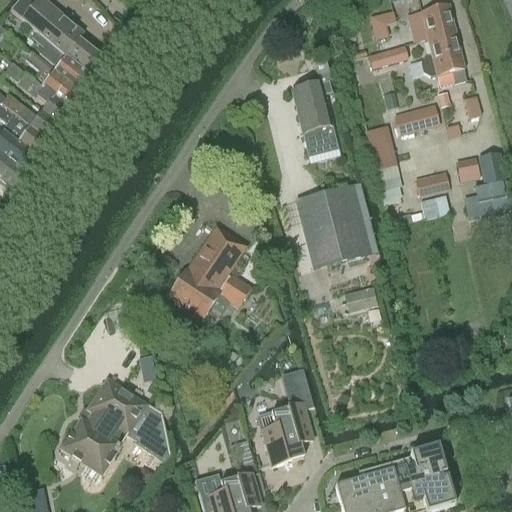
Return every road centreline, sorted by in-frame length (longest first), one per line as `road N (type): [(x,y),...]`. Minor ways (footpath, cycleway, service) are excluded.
road 1 (residential): [(0,437),(269,31),(306,0)]
road 2 (residential): [(0,307),(180,44)]
road 3 (residential): [(290,511),(326,466),(471,426)]
